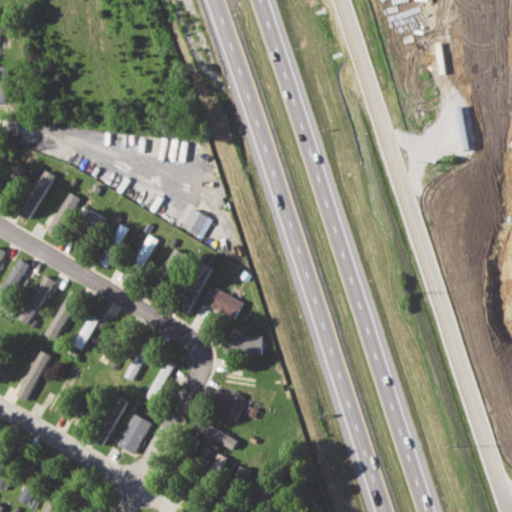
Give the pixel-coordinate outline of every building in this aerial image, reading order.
[(0,101),(7,101),(8,76),(0,76),(0,101)] [(55,174),(45,168),(18,212),(28,218),(55,174)] [(58,234),(80,197),(69,191),(48,228),(58,234)] [(203,237),(213,218),(193,207),(183,225),(203,237)] [(106,216),(88,209),(80,229),(98,236),(106,216)] [(128,227),(120,223),(98,261),(107,266),(128,227)] [(156,237),(146,233),(132,270),(142,273),(156,237)] [(158,281),(170,287),(186,254),(173,248),(158,281)] [(0,291),(0,306),(4,308),(27,262),(17,257),(0,291)] [(235,318),(243,301),(211,285),(203,302),(235,318)] [(80,293),(70,288),(46,334),(56,339),(80,293)] [(73,344),(82,348),(99,318),(90,313),(73,344)] [(224,352),(262,353),(262,334),(224,333),(224,352)] [(133,379),(151,346),(142,342),(124,375),(133,379)] [(106,363),(114,347),(105,343),(98,360),(106,363)] [(17,394),(26,399),(50,354),(41,349),(17,394)] [(157,402),(173,361),(163,358),(148,399),(157,402)] [(245,403),(216,388),(207,404),(236,419),(245,403)] [(128,400),(118,394),(92,438),(102,444),(128,400)] [(135,454),(152,422),(134,412),(117,444),(135,454)] [(193,425),(232,449),(238,439),(199,416),(193,425)] [(10,476),(0,471),(0,487),(4,489),(10,476)] [(16,498),(27,504),(38,485),(27,479),(16,498)] [(55,511),(60,501),(50,497),(42,511),(55,511)]
